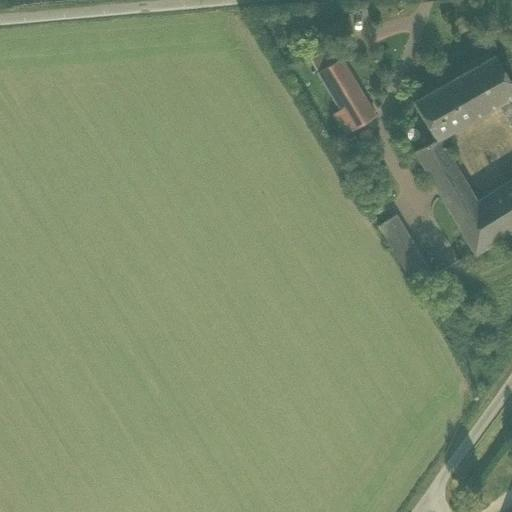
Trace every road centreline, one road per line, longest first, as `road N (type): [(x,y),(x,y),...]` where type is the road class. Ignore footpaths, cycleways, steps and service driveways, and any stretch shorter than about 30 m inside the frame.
road 1 (unclassified): [(0,17),(210,0)]
road 2 (unclassified): [(511,378),(416,511)]
